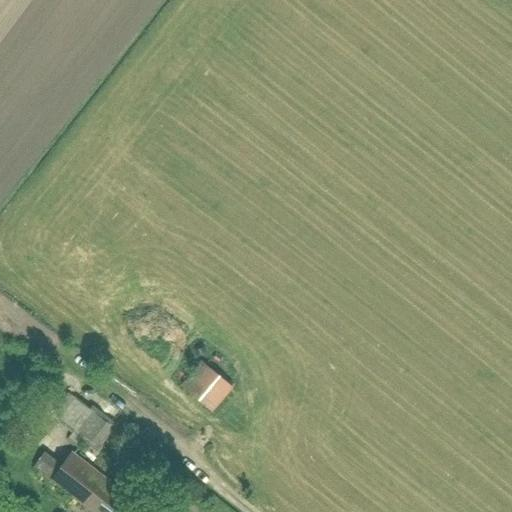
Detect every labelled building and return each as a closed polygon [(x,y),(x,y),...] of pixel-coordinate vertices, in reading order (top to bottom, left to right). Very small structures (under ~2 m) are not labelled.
[(209,356),(187,379),(214,403),(235,380),(209,356)] [(110,396),(104,405),(119,415),(125,407),(110,396)] [(92,407),(90,409),(68,439),(78,447),(86,436),(99,446),(115,425),(92,407)] [(50,479),(85,506),(92,511),(149,511),(72,451),(50,479)] [(33,466),(50,479),(60,465),(44,452),(33,466)]
